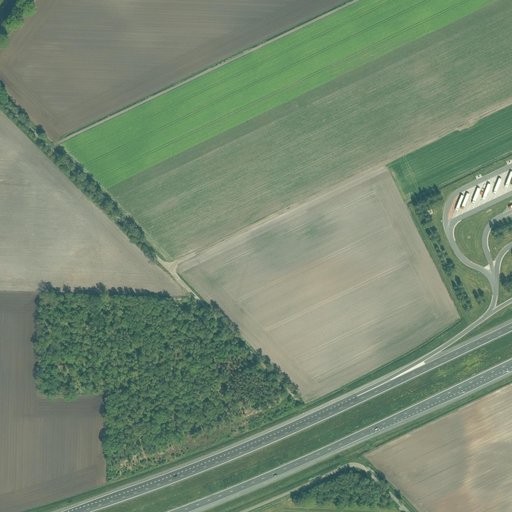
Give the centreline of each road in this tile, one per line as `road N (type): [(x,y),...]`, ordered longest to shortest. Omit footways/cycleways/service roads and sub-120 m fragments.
road 1 (unclassified): [(300,404),(0,98)]
road 2 (track): [(511,104),(168,269)]
road 3 (motorway): [(178,511),(511,362)]
road 4 (motorway): [(339,408),(77,511)]
road 5 (unclassified): [(241,511),(353,464),(407,511)]
road 6 (motorway): [(511,326),(339,408)]
road 7 (motorway): [(488,314),(339,408)]
